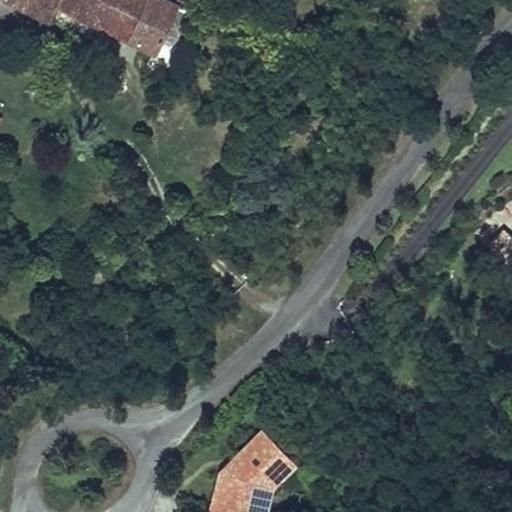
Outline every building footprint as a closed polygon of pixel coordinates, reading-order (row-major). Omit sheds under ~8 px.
[(4,0),(58,24),(66,8),(69,0),(4,0)] [(69,0),(66,8),(131,40),(148,0),(69,0)] [(157,51),(178,0),(148,0),(131,40),(157,51)] [(511,245),(511,233),(501,224),(490,238),(507,252),(511,245)] [(240,460),(266,436),(262,432),(221,472),(233,476),(244,465),(240,460)] [(293,465),(266,436),(240,460),(244,465),(233,476),(221,472),(209,511),(246,511),(252,496),(262,486),(268,492),(293,465)] [(262,511),(268,492),(262,486),(252,496),(246,511),(262,511)]
